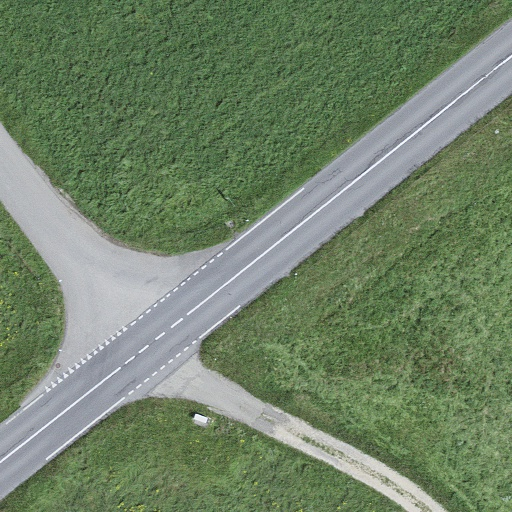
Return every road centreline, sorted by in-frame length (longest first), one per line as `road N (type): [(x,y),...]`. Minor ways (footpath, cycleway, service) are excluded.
road 1 (secondary): [(0,463),(511,56)]
road 2 (track): [(421,511),(144,349),(0,147)]
